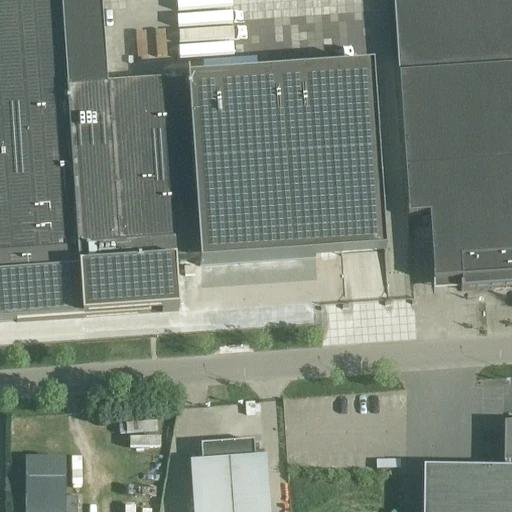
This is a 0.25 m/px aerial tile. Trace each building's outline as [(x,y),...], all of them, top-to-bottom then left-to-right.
[(101,0),(0,0),(0,322),(16,322),(16,323),(38,322),(150,314),(162,313),(179,312),(175,263),(199,261),(200,267),(315,259),(385,254),(380,183),(372,68),(187,81),(108,87),(101,0)] [(511,289),(511,0),(392,0),(398,76),(407,218),(428,217),(433,284),(460,282),(461,293),(511,289)] [(423,471),(422,511),(511,511),(511,425),(504,426),(503,472),(423,471)] [(199,467),(202,511),(260,511),(257,463),(255,464),(253,443),(200,447),(202,467),(199,467)] [(25,462),(25,511),(77,511),(77,499),(65,499),(65,461),(25,462)]
